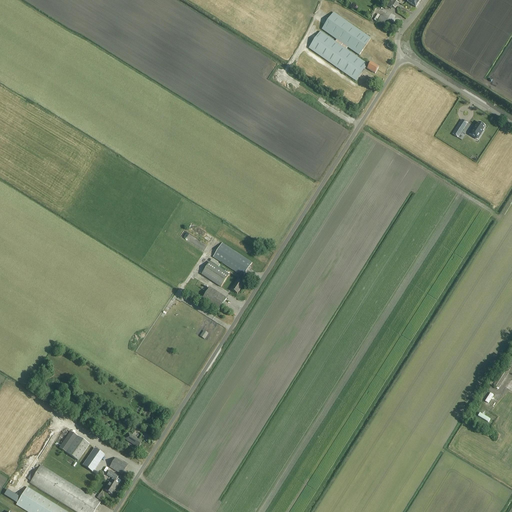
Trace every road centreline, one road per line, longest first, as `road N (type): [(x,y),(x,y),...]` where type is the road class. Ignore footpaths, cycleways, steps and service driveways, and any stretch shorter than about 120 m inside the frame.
road 1 (unclassified): [(114,511),(402,56)]
road 2 (unclassified): [(511,123),(402,56)]
